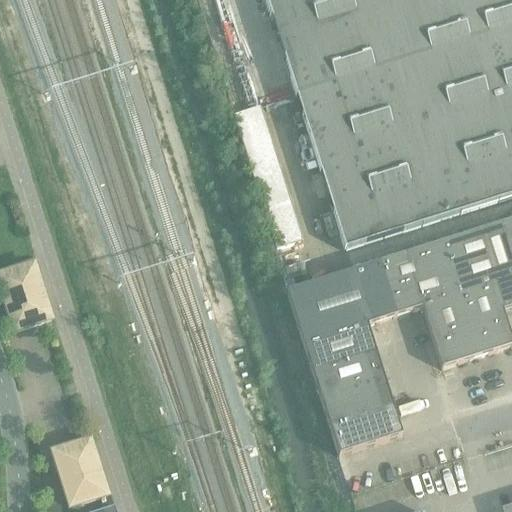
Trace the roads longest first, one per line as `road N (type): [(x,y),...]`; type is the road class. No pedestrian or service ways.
road 1 (track): [(231,326),(132,0)]
road 2 (tertiary): [(18,511),(0,381)]
